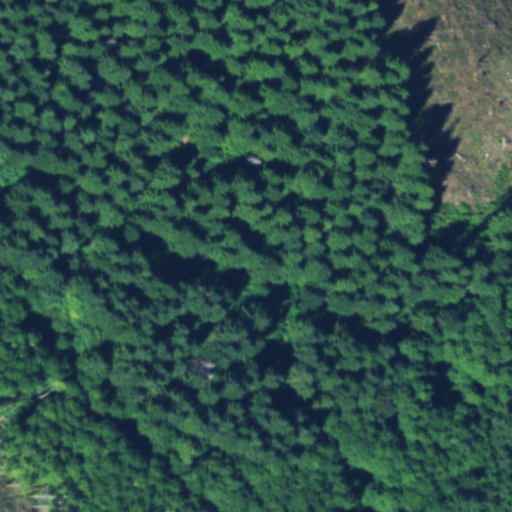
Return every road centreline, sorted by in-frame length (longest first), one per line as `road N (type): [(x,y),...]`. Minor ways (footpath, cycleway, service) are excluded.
road 1 (track): [(0,177),(291,401),(467,456),(511,454)]
road 2 (track): [(318,410),(334,473),(511,499)]
